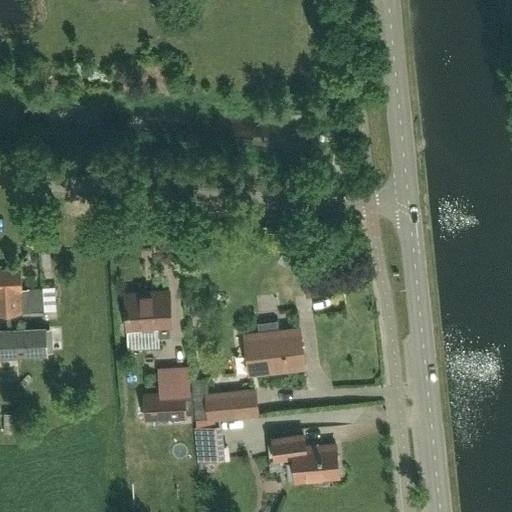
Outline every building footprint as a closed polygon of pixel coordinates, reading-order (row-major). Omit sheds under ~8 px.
[(271,76),(268,27),(244,28),(247,77),(271,76)] [(229,80),(229,68),(209,69),(209,81),(229,80)] [(318,257),(346,255),(344,239),(316,241),(318,257)] [(55,286),(43,287),(43,286),(28,287),(28,289),(22,289),(21,267),(0,268),(0,312),(44,310),(45,319),(57,318),(55,286)] [(328,299),(328,284),(313,284),(313,299),(328,299)] [(150,325),(158,325),(159,337),(171,336),(170,324),(171,324),(169,290),(125,292),(127,328),(150,327),(150,325)] [(250,373),(304,366),(299,327),(245,334),(250,373)] [(0,330),(0,373),(16,373),(16,354),(15,354),(14,329),(0,330)] [(236,428),(235,416),(258,413),(255,389),(207,395),(205,379),(192,380),(196,419),(208,418),(208,422),(200,423),(201,431),(209,430),(209,431),(236,428)] [(185,415),(184,391),(144,394),(145,418),(185,415)] [(50,413),(52,423),(67,421),(65,411),(50,413)] [(295,479),(339,475),(336,443),(296,447),(294,435),(273,438),(275,457),(293,456),(295,479)]
